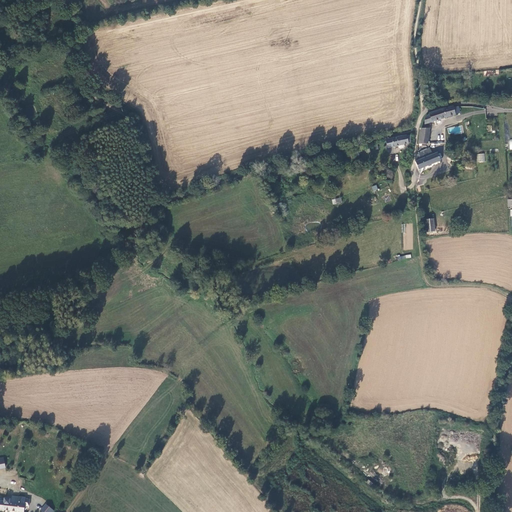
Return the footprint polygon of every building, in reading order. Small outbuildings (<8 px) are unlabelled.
[(26,0),(17,2),(18,9),(27,7),(26,0)] [(425,124),(455,115),(455,114),(460,113),(458,107),(454,107),(454,106),(446,108),(429,114),(429,115),(426,117),(425,119),(425,124)] [(430,129),(421,129),(419,144),(423,144),(427,144),(428,144),(430,129)] [(392,138),(394,147),(399,145),(405,144),(411,143),(411,140),(411,135),(395,138),(392,138)] [(420,160),(419,160),(416,162),(419,170),(441,161),(438,153),(433,155),(430,148),(419,153),(419,154),(420,160)] [(434,219),(432,219),(422,220),(424,233),(435,231),(434,219)] [(367,482),(376,490),(378,487),(369,480),(367,482)] [(8,510),(18,511),(19,498),(10,497),(9,502),(8,510)] [(9,502),(4,502),(2,501),(2,498),(0,498),(0,509),(8,510),(9,502)] [(46,511),(47,511),(51,508),(41,501),(38,505),(46,511)]
